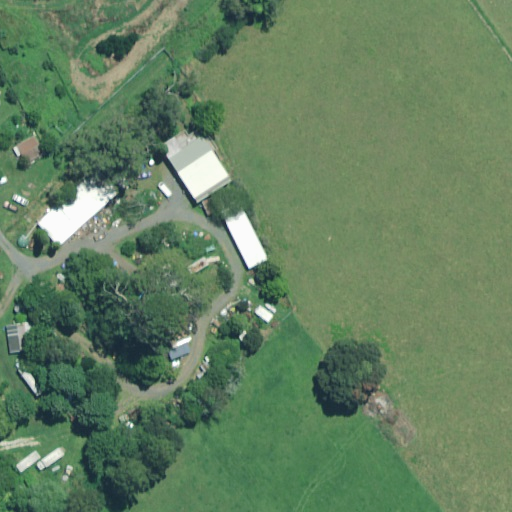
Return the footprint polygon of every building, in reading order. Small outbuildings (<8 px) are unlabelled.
[(43,154),(32,136),(13,148),(24,166),(43,154)] [(117,192),(96,169),(36,224),(57,247),(117,192)] [(218,212),(212,198),(200,203),(206,218),(218,212)] [(245,226),(236,231),(245,247),(255,241),(245,226)] [(27,328),(14,330),(17,353),(30,351),(27,328)]
